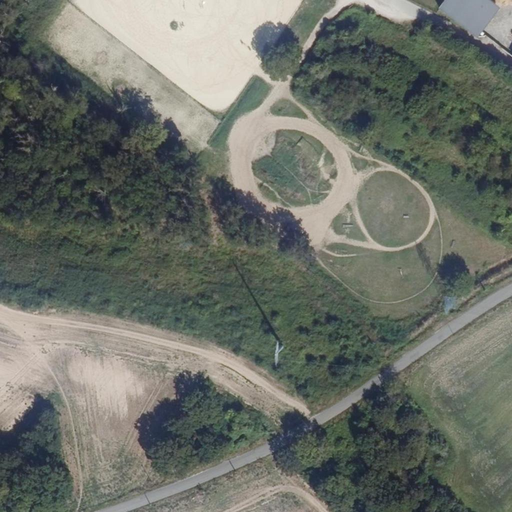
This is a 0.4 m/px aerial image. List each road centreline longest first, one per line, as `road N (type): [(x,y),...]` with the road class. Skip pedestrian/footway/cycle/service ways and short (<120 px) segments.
road 1 (unknown): [(351,0),(237,151),(231,178),(275,215),(359,244),(401,249),(423,236),(432,218),(428,196),(310,128),(311,114)]
road 2 (unclassified): [(511,302),(333,419),(129,511)]
road 3 (unknown): [(249,135),(309,189),(308,227),(335,201),(343,147)]
